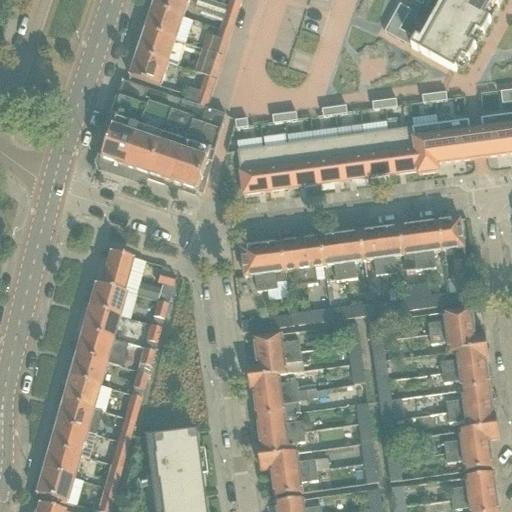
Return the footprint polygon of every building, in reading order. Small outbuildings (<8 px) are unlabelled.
[(155,0),(152,9),(183,19),(189,0),(155,0)] [(411,49),(455,74),(462,60),(468,63),(476,48),(470,45),(477,34),(482,37),(491,22),(485,19),(491,8),(497,11),(503,0),(451,0),(426,45),(416,40),(411,49)] [(400,6),(396,13),(407,18),(410,11),(400,6)] [(228,8),(222,26),(234,29),(239,12),(228,8)] [(152,9),(145,32),(175,42),(183,19),(152,9)] [(396,13),(392,20),(403,25),(407,18),(396,13)] [(392,20),(388,27),(399,32),(400,31),(403,25),(392,20)] [(388,27),(384,34),(395,40),(399,32),(388,27)] [(207,37),(202,51),(224,59),(232,35),(220,31),(218,37),(217,40),(207,37)] [(399,32),(395,40),(403,44),(408,36),(400,31),(399,32)] [(145,32),(137,54),(168,64),(175,42),(145,32)] [(408,36),(403,44),(411,49),(416,40),(408,36)] [(202,51),(195,74),(205,77),(215,81),(217,81),(224,59),(202,51)] [(168,64),(137,54),(129,78),(160,88),(168,64)] [(190,90),(185,102),(206,109),(215,81),(205,77),(200,93),(190,90)] [(122,81),(121,83),(117,96),(142,105),(143,102),(147,90),(122,81)] [(147,90),(143,102),(148,103),(171,111),(175,112),(179,100),(147,90)] [(508,92),(500,93),(502,105),(510,104),(508,92)] [(446,94),(434,96),(435,104),(447,102),(446,94)] [(117,96),(112,113),(107,129),(112,131),(108,143),(105,142),(101,154),(104,155),(102,161),(103,162),(102,164),(125,172),(148,103),(143,102),(142,105),(117,96)] [(434,96),(422,97),(423,105),(435,104),(434,96)] [(171,111),(148,180),(171,188),(188,140),(194,122),(202,125),(207,110),(206,109),(185,102),(179,100),(175,112),(171,111)] [(396,101),(384,102),(385,111),(397,109),(396,101)] [(384,102),(372,104),(373,112),(385,111),(384,102)] [(171,111),(148,103),(125,172),(148,180),(171,111)] [(346,108),(334,109),(335,117),(347,116),(346,108)] [(334,109),(322,111),(323,119),(335,117),(334,109)] [(207,110),(202,125),(220,131),(225,116),(207,110)] [(296,114),(284,116),(285,124),(297,122),(296,114)] [(284,116),(272,117),(273,126),(285,124),(284,116)] [(469,122),(437,127),(442,165),(474,161),(486,159),(511,155),(511,116),(481,121),(482,132),(470,134),(469,122)] [(247,121),(235,122),(236,131),(248,129),(247,121)] [(188,140),(171,188),(194,195),(195,193),(202,195),(220,131),(202,125),(194,122),(188,140)] [(361,127),(336,131),(343,183),(368,180),(362,137),(361,127)] [(418,173),(418,176),(438,174),(437,166),(442,165),(437,127),(412,130),(418,173)] [(393,177),(418,173),(412,130),(387,133),(393,177)] [(336,131),(311,134),(318,187),(343,183),(336,131)] [(368,180),(393,177),(387,133),(362,137),(368,180)] [(311,134),(286,137),(287,147),(293,190),(318,187),(311,134)] [(293,190),(287,147),(262,150),(268,193),(293,190)] [(268,193),(262,150),(237,153),(243,197),(268,193)] [(460,221),(440,223),(443,252),(452,251),(456,277),(467,275),(460,221)] [(440,223),(420,226),(426,271),(436,270),(434,254),(443,252),(440,223)] [(420,226),(400,229),(404,258),(406,272),(415,271),(415,273),(426,271),(420,226)] [(400,229),(380,231),(386,276),(386,277),(396,275),(396,274),(394,259),(404,258),(400,229)] [(380,231),(361,234),(364,262),(364,263),(374,262),(376,277),(376,278),(386,277),(386,276),(380,231)] [(361,234),(341,237),(347,281),(347,282),(357,281),(357,280),(355,264),(364,263),(364,262),(361,234)] [(341,237),(321,239),(325,268),(334,267),(336,283),(347,282),(347,281),(341,237)] [(321,239),(301,242),(307,286),(307,287),(317,286),(317,285),(315,270),(325,268),(321,239)] [(301,242),(282,245),(285,274),(294,272),(296,288),(297,289),(307,287),(307,286),(301,242)] [(282,245),(262,247),(268,292),(278,291),(278,290),(277,285),(287,283),(285,274),(282,245)] [(262,247),(242,250),(245,278),(245,279),(255,278),(257,293),(257,294),(268,292),(262,247)] [(110,254),(101,287),(125,294),(135,297),(144,264),(110,254)] [(175,279),(169,277),(160,274),(158,285),(172,289),(175,279)] [(95,286),(88,309),(119,318),(125,294),(101,287),(95,286)] [(469,292),(450,295),(451,306),(452,307),(471,305),(470,303),(469,292)] [(433,297),(415,300),(416,312),(435,310),(433,297)] [(404,301),(390,303),(392,315),(406,313),(404,301)] [(157,303),(152,318),(162,320),(164,321),(168,306),(167,306),(157,303)] [(390,303),(370,306),(372,318),(392,315),(390,303)] [(365,306),(350,308),(352,321),(367,319),(365,306)] [(350,308),(340,310),(341,322),(352,321),(350,308)] [(88,309),(82,332),(112,341),(119,318),(88,309)] [(428,325),(429,337),(474,331),(471,309),(443,313),(444,323),(428,325)] [(321,312),(311,314),(312,326),(322,325),(321,312)] [(302,315),(300,315),(301,327),(304,327),(312,326),(311,314),(302,315)] [(291,316),(271,319),(273,330),(273,331),(292,328),(291,316)] [(271,319),(257,321),(259,332),(259,333),(273,331),(273,330),(271,319)] [(149,327),(145,342),(157,345),(161,331),(149,327)] [(381,327),(370,328),(372,344),(384,343),(381,327)] [(357,330),(346,331),(348,347),(359,345),(357,330)] [(448,354),(456,353),(486,349),(485,337),(475,338),(474,331),(429,337),(431,347),(447,344),(448,354)] [(82,332),(75,355),(106,364),(120,368),(126,345),(112,341),(82,332)] [(253,339),(256,360),(301,353),(299,343),(283,345),(281,335),(253,339)] [(384,343),(372,344),(374,359),(386,357),(384,343)] [(359,345),(348,347),(350,362),(361,361),(359,345)] [(440,364),(442,375),(486,369),(485,362),(488,361),(486,349),(456,353),(457,362),(440,364)] [(143,351),(139,365),(149,368),(150,368),(154,354),(153,353),(152,353),(143,351)] [(247,368),(249,381),(287,375),(286,366),(302,363),(301,353),(256,360),(257,367),(247,368)] [(75,355),(69,379),(99,387),(106,364),(75,355)] [(375,369),(377,384),(389,382),(387,367),(375,369)] [(460,383),(461,393),(489,389),(486,369),(442,375),(443,385),(460,383)] [(362,370),(351,372),(353,387),(364,385),(362,370)] [(137,373),(133,388),(142,391),(143,391),(147,376),(137,373)] [(253,393),(254,400),(298,394),(297,383),(281,385),(280,377),(287,376),(287,375),(249,381),(251,393),(253,393)] [(69,379),(62,402),(92,411),(99,387),(69,379)] [(389,382),(377,384),(379,399),(391,397),(389,382)] [(446,404),(447,415),(492,409),(489,389),(461,393),(463,401),(446,404)] [(316,392),(306,394),(307,403),(318,401),(316,392)] [(254,400),(256,420),(285,416),(284,406),(300,404),(298,394),(254,400)] [(129,396),(122,419),(135,423),(141,399),(129,396)] [(62,402),(55,426),(86,435),(95,437),(102,413),(92,411),(62,402)] [(380,404),(382,423),(394,421),(392,402),(380,404)] [(492,409),(447,415),(449,425),(465,422),(467,431),(467,432),(497,428),(495,416),(493,416),(492,409)] [(367,411),(356,413),(358,426),(369,425),(367,411)] [(256,420),(259,440),(304,434),(302,423),(297,424),(296,415),(285,416),(256,420)] [(135,423),(122,419),(118,435),(130,438),(135,423)] [(394,421),(382,423),(385,438),(396,437),(394,421)] [(369,425),(358,426),(360,441),(371,440),(369,425)] [(55,426),(49,448),(79,457),(86,435),(55,426)] [(444,444),(445,455),(490,449),(489,442),(499,441),(497,428),(467,432),(459,433),(460,442),(444,444)] [(205,511),(200,476),(193,477),(192,466),(199,465),(199,463),(191,464),(190,454),(197,453),(195,432),(151,438),(160,511),(205,511)] [(258,448),(260,460),(298,455),(298,454),(290,455),(289,446),(305,444),(304,434),(259,440),(260,447),(258,448)] [(128,446),(116,443),(111,460),(123,463),(128,446)] [(397,447),(386,448),(388,463),(399,461),(397,447)] [(49,448),(42,472),(73,480),(79,457),(49,448)] [(373,449),(361,451),(363,466),(375,465),(373,449)] [(490,449),(445,455),(447,465),(463,463),(465,473),(493,470),(490,449)] [(271,471),(272,478),(316,472),(315,461),(299,463),(298,455),(260,460),(261,472),(271,471)] [(399,461),(388,463),(390,478),(401,476),(399,461)] [(109,465),(103,489),(115,492),(122,469),(109,465)] [(375,465),(363,466),(366,484),(377,482),(375,465)] [(73,480),(42,472),(35,496),(66,505),(73,480)] [(316,472),(272,478),(275,499),(303,495),(302,485),(318,483),(316,472)] [(450,491),(451,502),(496,496),(494,475),(465,479),(467,489),(450,491)] [(109,511),(115,492),(103,489),(96,511),(109,511)] [(403,494),(392,495),(394,509),(405,508),(403,494)] [(454,511),(469,510),(469,511),(498,511),(496,496),(451,502),(452,511),(454,511)] [(380,497),(369,499),(370,511),(377,511),(382,511),(380,497)] [(276,505),(276,511),(322,511),(322,508),(305,510),(304,501),(276,505)]
